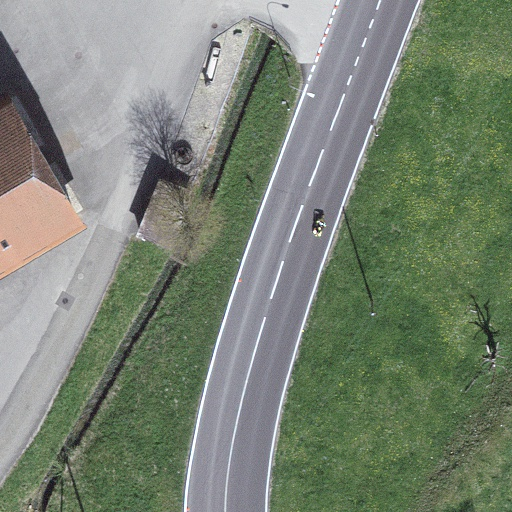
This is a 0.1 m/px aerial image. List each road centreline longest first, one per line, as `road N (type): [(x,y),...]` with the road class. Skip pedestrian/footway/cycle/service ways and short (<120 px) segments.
road 1 (primary): [(223,511),(246,374),(377,0)]
road 2 (residential): [(0,442),(109,227),(181,0)]
